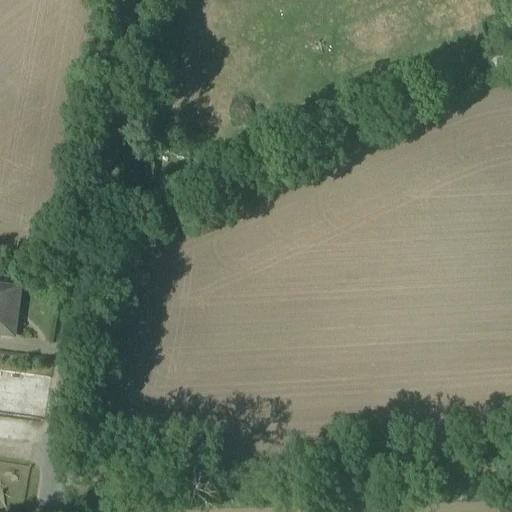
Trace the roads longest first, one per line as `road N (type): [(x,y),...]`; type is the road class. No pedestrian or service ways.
road 1 (unclassified): [(136,0),(47,511)]
road 2 (track): [(53,479),(511,458)]
